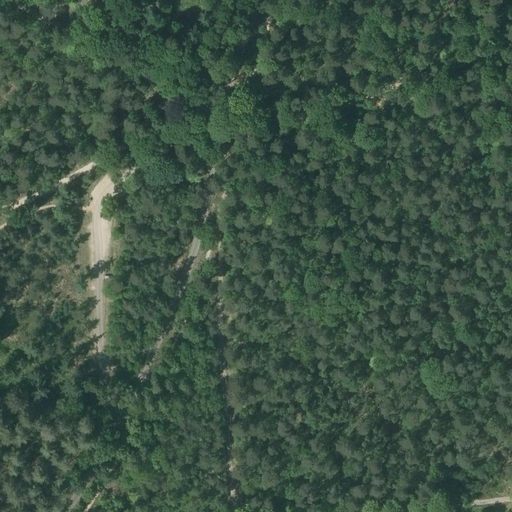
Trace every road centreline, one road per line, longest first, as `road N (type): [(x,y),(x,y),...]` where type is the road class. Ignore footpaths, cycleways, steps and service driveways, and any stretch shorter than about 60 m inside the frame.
road 1 (unclassified): [(119,422),(188,266),(223,95),(257,0)]
road 2 (track): [(165,127),(175,134),(330,139),(353,131),(368,113),(511,73)]
road 3 (track): [(206,196),(218,240),(233,511)]
road 4 (track): [(243,115),(315,114),(475,58),(511,53)]
road 5 (track): [(1,0),(203,107)]
road 6 (track): [(165,127),(0,209)]
road 7 (track): [(386,511),(511,501)]
